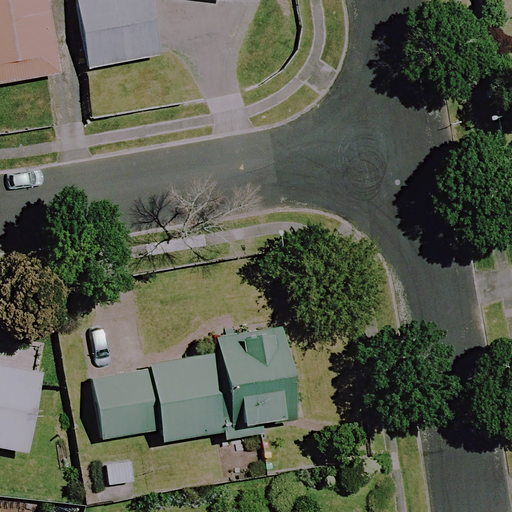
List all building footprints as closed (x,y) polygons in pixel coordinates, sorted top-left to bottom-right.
[(0,0),(0,86),(66,76),(53,0),(0,0)] [(156,62),(145,0),(74,0),(68,1),(83,73),(156,62)] [(271,435),(270,424),(296,421),(285,329),(221,336),(223,356),(154,364),(155,371),(91,379),(98,441),(162,433),(163,437),(228,429),(229,440),(271,435)] [(48,376),(0,367),(0,448),(35,455),(48,376)] [(126,463),(97,467),(101,504),(130,500),(126,463)]
